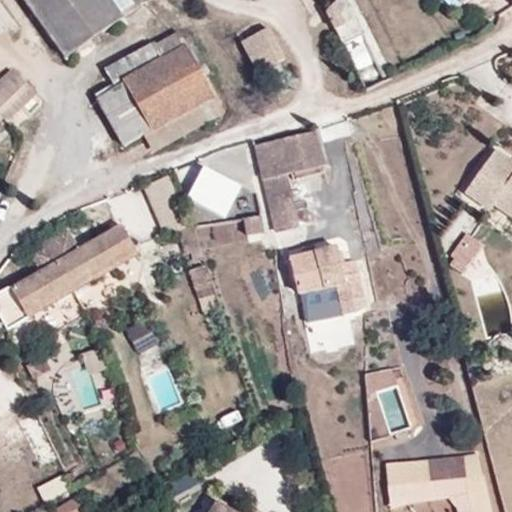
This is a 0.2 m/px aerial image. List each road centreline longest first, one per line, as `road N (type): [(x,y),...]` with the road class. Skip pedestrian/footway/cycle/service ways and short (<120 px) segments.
road 1 (track): [(0,238),(100,179),(316,104),(364,105),(511,42)]
road 2 (unclassified): [(316,104),(319,74),(296,25),(217,0)]
